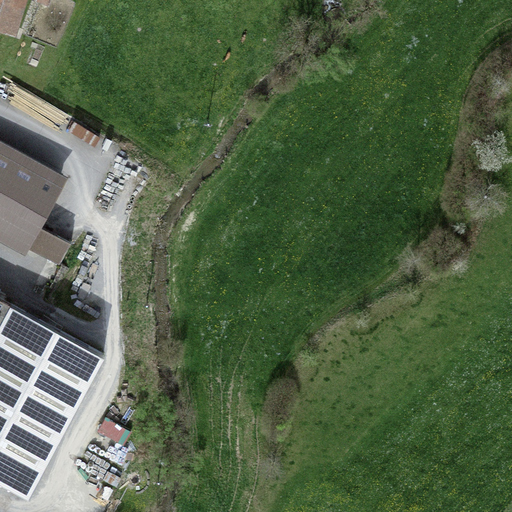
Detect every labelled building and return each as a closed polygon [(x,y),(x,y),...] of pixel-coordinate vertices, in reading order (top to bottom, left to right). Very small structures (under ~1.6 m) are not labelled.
[(0,0),(0,25),(13,29),(21,0),(0,0)] [(99,137),(74,122),(69,130),(94,146),(99,137)] [(0,147),(0,231),(59,264),(71,241),(38,223),(61,181),(0,147)] [(0,479),(27,494),(103,353),(0,297),(0,479)] [(110,420),(95,451),(125,466),(140,434),(110,420)]
